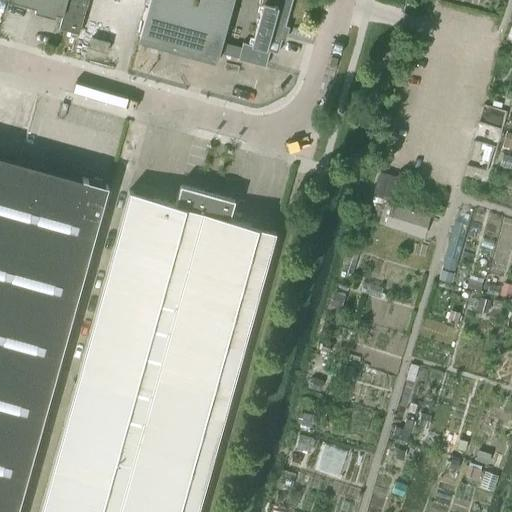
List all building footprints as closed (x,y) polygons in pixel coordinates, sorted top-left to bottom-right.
[(66,0),(11,0),(62,15),(66,0)] [(66,0),(62,15),(59,26),(79,32),(87,0),(66,0)] [(150,0),(141,35),(219,57),(234,0),(150,0)] [(271,50),(279,52),(293,0),(259,0),(260,1),(264,2),(252,43),(243,41),(239,58),(266,65),(271,50)] [(92,35),(90,45),(107,50),(110,40),(92,35)] [(0,511),(16,511),(108,184),(82,177),(81,180),(0,157),(0,511)] [(175,203),(129,190),(39,511),(196,511),(275,231),(229,218),(234,199),(180,184),(175,203)] [(428,217),(390,205),(384,224),(422,236),(428,217)]
